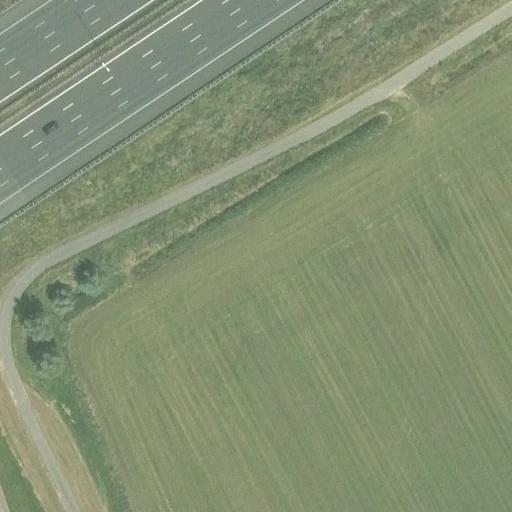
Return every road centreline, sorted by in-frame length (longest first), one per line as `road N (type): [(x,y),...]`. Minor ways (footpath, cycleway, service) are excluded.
road 1 (unclassified): [(74,511),(4,354),(3,315),(18,283),(48,259),(338,117),(511,8)]
road 2 (motorway): [(0,168),(251,0)]
road 3 (motorway): [(102,0),(0,67)]
